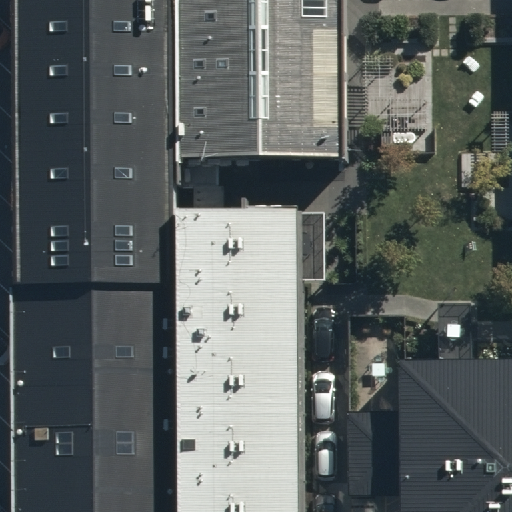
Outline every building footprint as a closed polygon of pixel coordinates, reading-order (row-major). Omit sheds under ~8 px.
[(18,0),(19,277),(179,277),(176,0),(18,0)] [(348,157),(346,0),(181,0),(183,158),(348,157)] [(408,277),(405,211),(370,211),(370,290),(408,290),(408,277)] [(405,211),(408,277),(451,277),(451,211),(405,211)] [(302,511),(300,215),(186,216),(186,288),(187,511),(302,511)] [(180,511),(179,277),(19,277),(20,511),(180,511)] [(511,511),(511,358),(404,361),(405,511),(511,511)]
